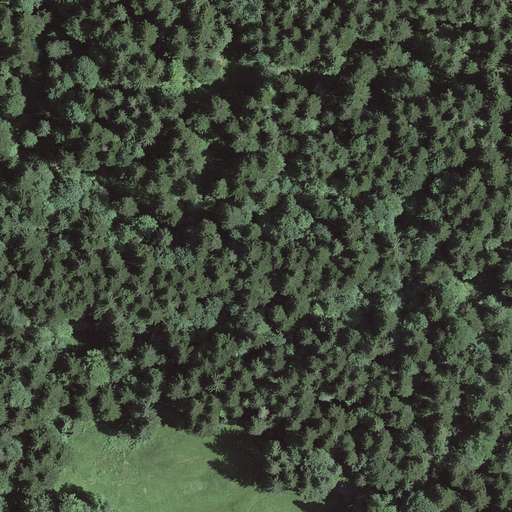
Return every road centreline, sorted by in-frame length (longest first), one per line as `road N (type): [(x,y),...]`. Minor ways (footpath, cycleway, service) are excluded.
road 1 (track): [(0,5),(61,13),(113,87),(137,94),(211,86),(252,61),(313,74),(377,39),(398,40),(449,76),(511,68)]
road 2 (track): [(263,511),(278,491),(320,491),(467,460),(511,435)]
